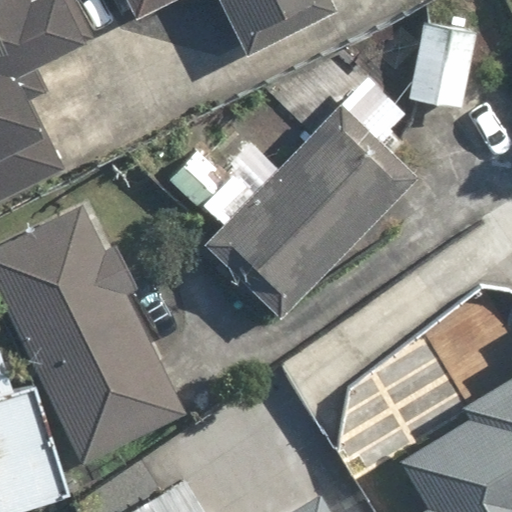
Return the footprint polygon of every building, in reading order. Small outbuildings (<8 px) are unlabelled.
[(0,0),(0,161),(45,138),(13,73),(87,36),(68,0),(0,0)] [(123,0),(133,21),(179,0),(217,0),(246,62),(339,19),(329,0),(123,0)] [(478,20),(419,13),(408,107),(468,114),(478,20)] [(424,170),(340,94),(201,249),(285,324),(424,170)] [(84,202),(0,240),(0,294),(78,464),(91,458),(98,474),(139,455),(132,441),(184,417),(125,290),(136,285),(115,241),(104,246),(84,202)] [(0,511),(7,511),(69,496),(37,381),(12,388),(0,344),(0,511)] [(429,502),(411,511),(511,511),(511,355),(510,357),(511,360),(511,375),(462,405),(468,416),(401,456),(429,502)] [(212,511),(208,505),(197,511),(333,511),(321,490),(282,511),(212,511)]
